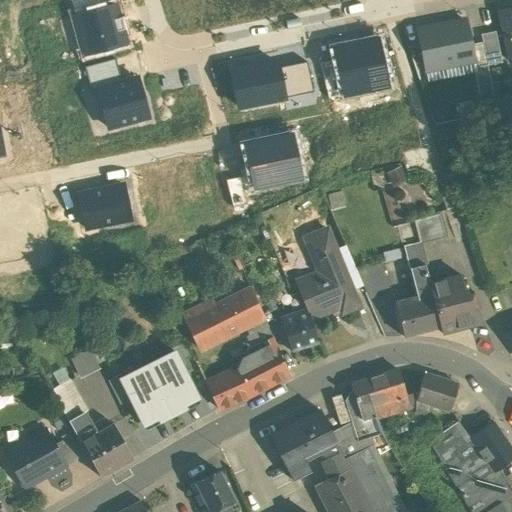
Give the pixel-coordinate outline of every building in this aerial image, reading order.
[(109,6),(107,0),(69,0),(74,16),(109,6)] [(109,6),(74,16),(85,55),(126,44),(122,31),(124,30),(120,18),(118,18),(115,5),(109,6)] [(511,54),(511,11),(503,14),(511,55),(511,54)] [(466,22),(417,32),(425,71),(473,61),(470,46),(466,22)] [(483,44),(487,66),(501,64),(495,32),(481,35),(483,44)] [(334,49),(336,60),(344,93),(387,83),(377,40),(334,49)] [(483,44),(470,46),(473,61),(479,89),(491,87),(487,66),(483,44)] [(115,59),(84,68),(90,90),(97,88),(122,82),(115,59)] [(320,64),(327,96),(344,93),(336,60),(320,64)] [(247,67),(231,70),(238,107),(283,98),(277,69),(276,63),(247,69),(247,67)] [(277,69),(283,98),(312,92),(306,63),(277,69)] [(138,78),(122,82),(97,88),(108,128),(148,117),(138,78)] [(293,139),(247,148),(251,167),(255,185),(300,176),(293,139)] [(156,215),(204,205),(196,167),(148,177),(156,215)] [(256,190),(255,185),(251,167),(239,169),(240,177),(243,193),(256,190)] [(226,180),(231,205),(245,202),(243,193),(240,177),(226,180)] [(122,184),(78,192),(85,229),(129,220),(122,184)] [(66,202),(43,207),(48,230),(71,225),(66,202)] [(43,207),(43,204),(27,208),(34,243),(50,240),(48,230),(43,207)] [(0,212),(0,254),(30,248),(22,209),(0,212)] [(438,215),(413,221),(419,246),(445,239),(438,215)] [(335,251),(326,230),(305,238),(319,273),(295,283),(307,312),(310,319),(339,307),(342,313),(358,306),(335,251)] [(357,273),(345,247),(335,251),(351,289),(362,285),(357,273)] [(381,265),(357,273),(362,285),(366,294),(388,287),(381,265)] [(425,266),(410,270),(418,301),(432,297),(429,286),(425,266)] [(277,285),(271,272),(259,277),(265,290),(277,285)] [(461,278),(429,286),(432,297),(440,328),(439,328),(440,333),(475,324),(467,293),(465,294),(461,278)] [(251,289),(204,313),(200,306),(184,315),(200,350),(245,327),(263,317),(251,289)] [(418,301),(396,306),(403,336),(439,328),(440,328),(432,297),(418,301)] [(307,312),(281,321),(291,352),(318,343),(310,319),(307,312)] [(263,317),(245,327),(249,336),(247,337),(257,359),(278,351),(263,317)] [(173,352),(182,371),(194,365),(183,344),(171,350),(173,352)] [(70,357),(78,376),(99,367),(92,348),(70,357)] [(257,360),(253,362),(251,358),(230,369),(231,373),(206,385),(218,409),(244,398),(288,374),(278,351),(257,359),(257,360)] [(173,352),(147,365),(172,414),(198,401),(182,371),(173,352)] [(145,428),(172,414),(147,365),(121,378),(131,399),(145,428)] [(397,370),(352,384),(356,397),(345,401),(353,427),(359,450),(368,446),(372,444),(369,435),(381,431),(376,419),(371,406),(405,396),(397,370)] [(457,385),(424,374),(418,392),(415,401),(416,401),(449,412),(457,385)] [(120,405),(131,399),(121,378),(119,376),(108,382),(120,405)] [(405,396),(409,409),(416,407),(416,401),(415,401),(418,392),(405,396)] [(405,396),(371,406),(376,419),(409,409),(405,396)] [(89,420),(77,399),(61,408),(73,431),(80,443),(94,435),(86,421),(89,420)] [(319,411),(270,436),(292,480),(309,471),(303,459),(317,452),(335,443),(331,434),(319,411)] [(439,435),(429,442),(469,511),(511,511),(511,490),(499,469),(494,473),(469,439),(469,438),(457,422),(439,435)] [(469,438),(469,439),(494,473),(499,469),(511,459),(511,450),(493,422),(469,438)] [(94,435),(80,443),(86,453),(86,454),(100,477),(132,458),(112,424),(94,435)] [(433,424),(410,435),(416,448),(429,442),(439,435),(433,424)] [(353,427),(331,434),(335,443),(341,455),(359,450),(353,427)] [(55,445),(45,429),(28,439),(29,442),(6,455),(24,488),(66,466),(55,445)] [(73,431),(62,437),(64,440),(55,445),(66,466),(86,453),(80,443),(73,431)] [(335,443),(317,452),(330,479),(348,469),(341,455),(335,443)] [(399,511),(368,446),(359,450),(341,455),(348,469),(369,511),(399,511)] [(369,511),(348,469),(330,479),(317,486),(330,511),(369,511)] [(218,471),(194,482),(209,511),(231,511),(227,504),(233,501),(218,471)] [(145,511),(140,501),(117,511),(145,511)]
